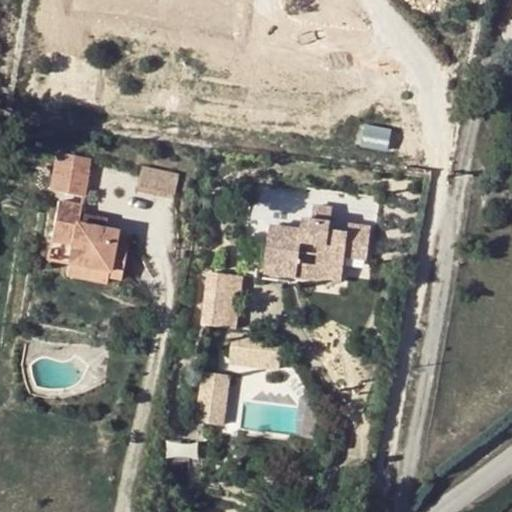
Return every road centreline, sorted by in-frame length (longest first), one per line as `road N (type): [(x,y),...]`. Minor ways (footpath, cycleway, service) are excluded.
road 1 (unknown): [(121,511),(162,310),(164,262),(141,202)]
road 2 (unknown): [(388,511),(392,483),(275,305)]
